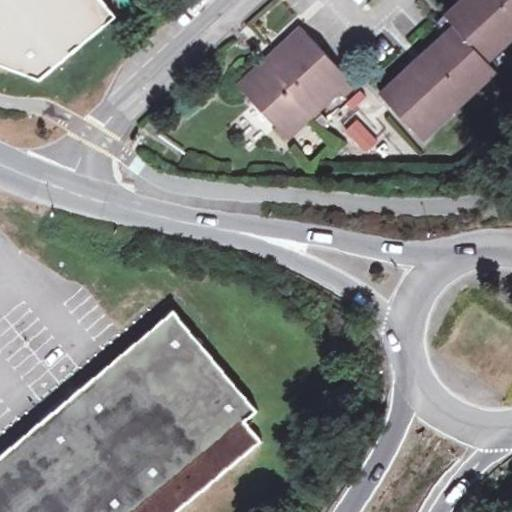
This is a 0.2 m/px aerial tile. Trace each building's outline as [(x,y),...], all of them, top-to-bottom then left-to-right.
[(0,0),(0,68),(39,83),(78,51),(34,0),(0,0)] [(34,0),(78,51),(117,18),(101,0),(34,0)] [(383,98),(419,138),(495,69),(492,66),(489,62),(511,40),(511,0),(475,0),(452,21),(455,25),(459,29),(383,98)] [(467,0),(448,17),(452,21),(475,0),(467,0)] [(379,94),(383,98),(459,29),(455,25),(379,94)] [(307,111),(312,116),(338,92),(343,98),(355,87),(306,32),(272,62),(269,59),(239,86),(282,134),(307,111)] [(511,47),(511,40),(489,62),(492,66),(511,47)] [(495,69),(419,138),(423,142),(499,73),(495,69)] [(287,139),(312,116),(307,111),(282,134),(287,139)] [(376,142),(356,120),(345,130),(365,152),(376,142)] [(77,394),(65,404),(154,511),(177,511),(261,440),(245,420),(258,410),(180,318),(95,391),(89,384),(77,394)] [(154,511),(65,404),(55,412),(43,422),(49,428),(0,469),(0,511),(154,511)]
